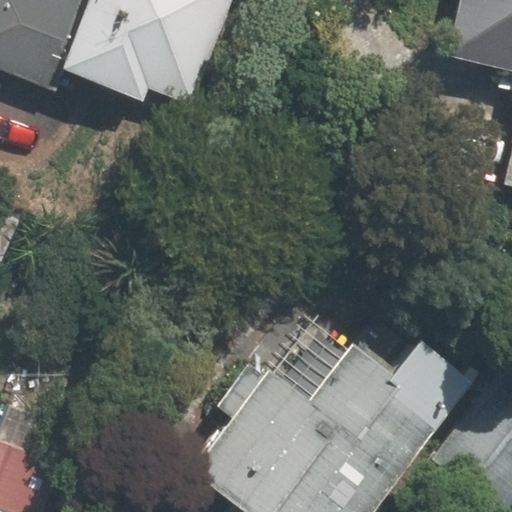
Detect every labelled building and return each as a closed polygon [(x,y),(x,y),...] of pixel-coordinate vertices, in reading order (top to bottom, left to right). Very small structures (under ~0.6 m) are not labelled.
[(135,92),(182,112),(227,0),(73,0),(71,5),(59,0),(0,0),(0,78),(48,99),(57,78),(127,109),(135,92)] [(511,183),(511,0),(455,0),(444,47),(511,63),(511,82),(508,98),(511,98),(511,111),(496,180),(511,183)] [(0,339),(0,453),(10,459),(38,397),(30,392),(45,360),(0,339)] [(249,381),(167,483),(203,511),(368,511),(456,403),(402,360),(374,396),(327,359),(287,411),(249,381)] [(496,511),(511,493),(511,379),(498,369),(427,455),(495,511),(496,511)]
